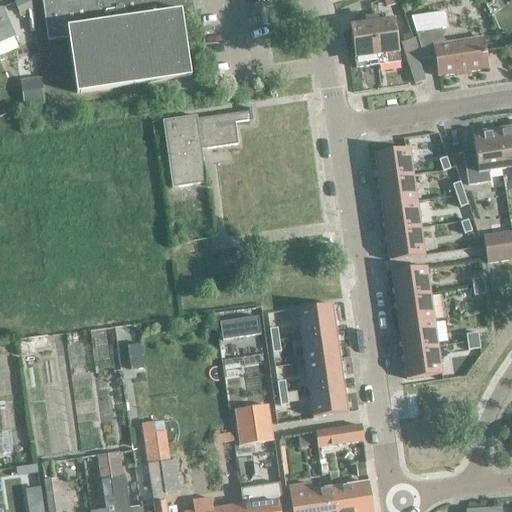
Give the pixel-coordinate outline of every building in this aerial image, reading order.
[(64,162),(0,179),(0,317),(41,306),(23,243),(74,229),(78,242),(205,207),(187,143),(175,146),(171,134),(246,101),(238,84),(255,76),(247,59),(265,51),(257,32),(254,34),(239,0),(63,0),(118,122),(64,162)] [(0,44),(15,38),(2,9),(0,9),(0,44)] [(410,18),(415,34),(423,61),(435,59),(438,78),(487,71),(482,39),(443,45),(441,31),(447,30),(445,13),(410,18)] [(374,45),(396,42),(393,21),(371,24),(374,45)] [(374,45),(371,24),(349,27),(352,48),(374,45)] [(414,86),(424,82),(411,41),(400,44),(414,86)] [(374,45),(377,66),(399,63),(396,42),(374,45)] [(374,45),(352,48),(355,69),(377,66),(374,45)] [(41,81),(20,84),(24,110),(44,106),(41,81)] [(511,128),(495,131),(501,171),(511,169),(511,128)] [(488,173),(501,171),(495,131),(472,135),(474,152),(462,153),(467,187),(489,184),(488,173)] [(409,150),(373,155),(377,182),(412,177),(409,150)] [(446,159),(438,162),(442,173),(450,170),(446,159)] [(412,177),(377,182),(381,208),(416,203),(412,177)] [(450,181),(454,193),(462,190),(458,179),(450,181)] [(463,195),(456,198),(459,209),(467,206),(463,195)] [(416,203),(381,208),(385,235),(420,230),(416,203)] [(467,222),(459,224),(463,236),(471,233),(469,228),(467,222)] [(480,238),(482,238),(482,237),(491,236),(490,226),(478,228),(480,238)] [(420,230),(385,235),(389,262),(424,257),(420,230)] [(499,263),(511,261),(507,234),(495,236),(499,263)] [(487,265),(499,263),(495,236),(491,236),(482,237),(482,238),(487,265)] [(426,268),(390,273),(394,301),(429,296),(426,268)] [(483,280),(471,282),(472,289),(484,288),(483,280)] [(484,288),(472,289),(473,297),(485,296),(484,288)] [(429,296),(394,301),(398,327),(433,322),(429,296)] [(332,306),(296,311),(300,338),(336,333),(332,306)] [(433,322),(398,327),(402,353),(437,348),(433,322)] [(277,330),(269,331),(270,343),(278,342),(277,330)] [(336,333),(300,338),(304,365),(340,360),(336,333)] [(477,334),(465,336),(466,344),(478,342),(477,334)] [(278,342),(270,343),(272,355),(280,353),(278,342)] [(478,342),(466,344),(467,352),(479,350),(478,342)] [(437,348),(402,353),(406,381),(441,376),(437,348)] [(340,360),(304,365),(308,391),(343,386),(340,360)] [(284,382),(276,384),(278,395),(286,394),(284,382)] [(343,386),(308,391),(312,418),(347,413),(343,386)] [(286,394),(278,395),(280,407),(288,406),(286,394)] [(157,449),(153,425),(141,426),(145,450),(157,449)] [(360,427),(314,433),(317,450),(362,444),(360,427)] [(213,446),(233,443),(232,434),(212,437),(213,446)] [(278,443),(267,445),(271,468),(274,493),(285,491),(282,466),(278,443)] [(119,455),(108,456),(111,480),(116,511),(141,511),(141,509),(129,510),(125,479),(123,479),(119,455)] [(116,511),(111,480),(108,456),(98,458),(101,482),(105,511),(116,511)] [(160,464),(165,496),(179,495),(174,462),(160,464)] [(153,507),(141,509),(141,511),(167,511),(165,496),(160,464),(147,466),(153,507)] [(61,511),(57,480),(44,482),(48,511),(61,511)] [(331,489),(334,511),(371,511),(367,484),(331,489)] [(334,511),(331,489),(307,493),(306,486),(289,489),(291,506),(308,504),(308,511),(334,511)] [(42,511),(41,499),(28,501),(29,511),(42,511)] [(244,506),(244,511),(281,511),(279,500),(244,506)]
